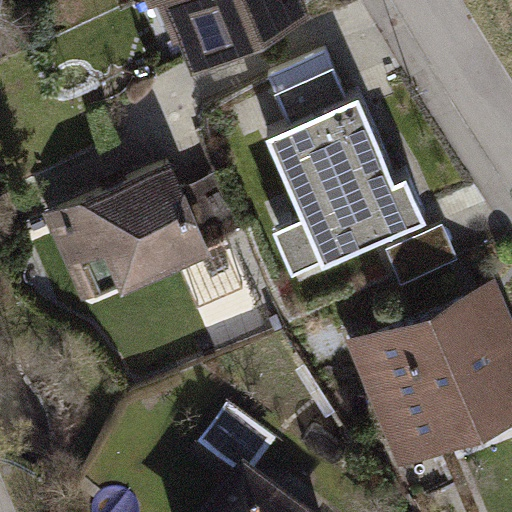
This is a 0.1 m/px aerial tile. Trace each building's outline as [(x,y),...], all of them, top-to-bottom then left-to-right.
[(162,0),(191,70),(314,19),(306,0),(162,0)] [(278,87),(291,119),(349,94),(333,63),(278,87)] [(269,129),(325,256),(427,210),(408,167),(396,172),(359,89),(349,94),(291,119),(269,129)] [(168,158),(55,207),(77,256),(107,243),(123,280),(205,245),(181,189),(168,158)] [(181,189),(205,245),(245,228),(220,172),(181,189)] [(443,222),(388,246),(402,280),(458,255),(443,222)] [(511,418),(511,308),(499,277),(471,288),(511,389),(511,412),(510,414),(511,418)] [(511,389),(471,288),(350,337),(380,410),(399,402),(419,450),(510,414),(511,412),(511,389)] [(259,483),(285,442),(235,410),(209,452),(259,483)] [(263,511),(242,496),(229,511),(263,511)]
